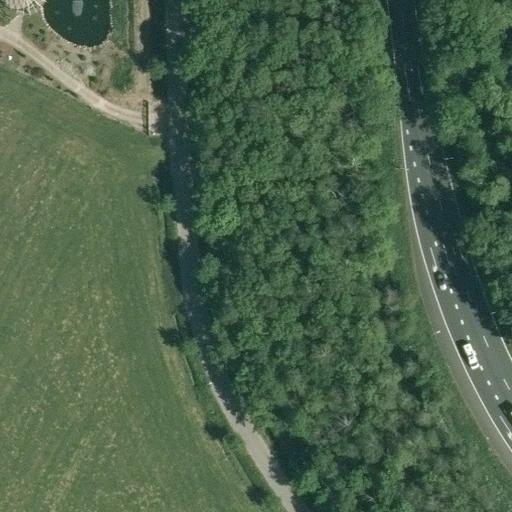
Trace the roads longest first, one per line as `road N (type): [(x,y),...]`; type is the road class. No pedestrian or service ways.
road 1 (unclassified): [(299,511),(223,393),(192,296),(173,123),(170,0)]
road 2 (motorway): [(400,0),(436,216),(464,306),(511,409)]
